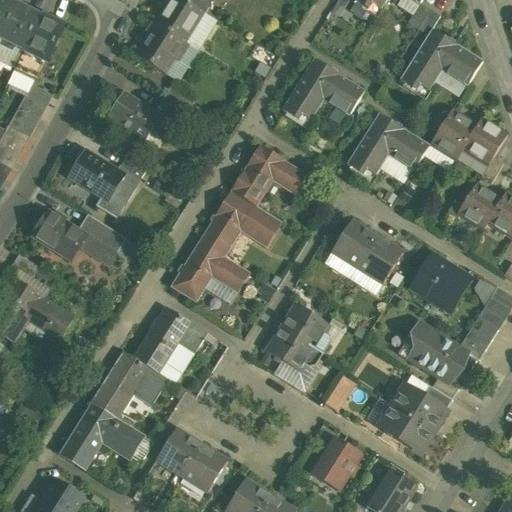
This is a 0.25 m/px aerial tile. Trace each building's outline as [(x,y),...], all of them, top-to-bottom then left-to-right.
[(18,6),(4,0),(0,0),(0,41),(0,42),(18,6)] [(203,14),(180,0),(171,0),(155,27),(184,44),(203,14)] [(211,0),(180,0),(203,14),(211,0)] [(422,0),(351,0),(368,11),(371,6),(380,11),(387,0),(406,0),(418,7),(419,5),(422,0)] [(418,7),(407,25),(417,31),(429,12),(419,5),(418,7)] [(40,16),(18,6),(0,42),(23,52),(23,53),(40,16)] [(429,12),(417,31),(427,38),(431,31),(439,18),(429,12)] [(40,16),(23,53),(47,64),(64,28),(40,16)] [(155,27),(135,58),(164,77),(174,62),(177,64),(188,47),(184,44),(155,27)] [(482,63),(431,31),(427,38),(399,82),(416,93),(420,88),(428,93),(441,73),(466,89),(482,63)] [(23,53),(23,52),(13,72),(37,83),(47,64),(23,53)] [(364,93),(313,62),(281,112),(299,123),(302,118),(310,123),(322,103),(348,119),(364,93)] [(52,99),(31,87),(26,97),(47,108),(52,99)] [(194,104),(170,89),(164,99),(187,114),(194,104)] [(160,118),(123,95),(108,120),(157,151),(167,134),(155,126),(160,118)] [(47,108),(26,97),(20,107),(41,119),(47,108)] [(187,114),(164,99),(157,110),(181,124),(187,114)] [(41,119),(20,107),(14,118),(35,129),(41,119)] [(477,129),(451,113),(430,146),(456,162),(463,151),(477,129)] [(430,147),(379,116),(347,167),(364,177),(367,172),(376,178),(389,157),(414,173),(430,147)] [(35,129),(14,118),(8,128),(29,140),(35,129)] [(506,138),(481,122),(477,129),(463,151),(488,167),(493,160),(506,138)] [(29,140),(8,128),(2,139),(23,150),(29,140)] [(23,150),(2,139),(0,143),(0,151),(18,161),(23,150)] [(310,180),(260,148),(231,194),(257,210),(272,185),(297,201),(310,180)] [(18,161),(0,151),(0,164),(12,171),(18,161)] [(119,170),(117,174),(86,155),(70,180),(101,199),(95,209),(116,222),(141,182),(140,181),(140,182),(119,170)] [(147,171),(126,158),(119,170),(140,182),(140,181),(147,171)] [(503,166),(493,160),(488,167),(480,180),(490,186),(503,166)] [(12,171),(0,164),(0,187),(2,189),(12,171)] [(501,203),(476,187),(458,216),(483,232),(487,225),(501,203)] [(257,210),(231,194),(199,245),(225,261),(245,229),(257,237),(253,243),(266,251),(282,226),(257,210)] [(511,200),(506,196),(501,203),(487,225),(511,240),(511,200)] [(48,215),(32,241),(70,264),(86,239),(78,234),(48,215)] [(87,218),(78,234),(115,256),(124,240),(87,218)] [(376,241),(350,225),(332,255),(357,271),(376,241)] [(401,256),(376,241),(357,271),(382,286),(401,256)] [(511,241),(501,259),(511,266),(511,264),(511,241)] [(225,261),(199,245),(170,290),(196,306),(212,281),(237,297),(250,277),(225,261)] [(465,279),(431,258),(411,290),(445,311),(465,279)] [(39,271),(18,259),(11,271),(31,284),(39,271)] [(511,264),(511,266),(503,279),(511,284),(511,264)] [(44,301),(13,282),(0,302),(0,338),(13,347),(29,320),(63,340),(74,321),(43,302),(44,301)] [(511,310),(511,299),(496,290),(490,300),(510,313),(511,310)] [(510,313),(490,300),(484,310),(504,323),(510,313)] [(309,319),(303,315),(303,312),(297,309),(295,310),(289,320),(289,322),(290,323),(283,333),(322,357),(329,346),(327,340),(324,338),(328,330),(328,328),(311,318),(309,319)] [(504,323),(484,310),(477,321),(498,333),(504,323)] [(207,337),(166,312),(134,362),(158,377),(166,364),(183,374),(193,357),(194,358),(207,337)] [(498,333),(477,321),(471,331),(491,343),(498,333)] [(458,351),(419,326),(412,338),(415,352),(409,362),(438,380),(449,388),(460,370),(463,372),(468,360),(467,359),(468,357),(458,351)] [(491,343),(471,331),(465,341),(485,354),(491,343)] [(322,357),(283,333),(277,344),(276,343),(274,343),(267,355),(267,357),(273,361),(275,360),(282,364),(281,366),(297,376),(300,375),(304,368),(308,371),(315,369),(322,357)] [(485,354),(465,341),(458,351),(468,357),(479,364),(485,354)] [(134,362),(124,356),(118,367),(120,368),(114,378),(112,376),(92,407),(116,422),(132,397),(151,409),(167,383),(158,377),(134,362)] [(341,375),(320,403),(337,416),(357,387),(341,375)] [(449,388),(438,380),(431,390),(452,403),(458,393),(449,388)] [(422,398),(404,388),(391,409),(433,435),(440,425),(440,426),(441,425),(447,417),(447,416),(446,415),(446,414),(445,413),(422,398)] [(431,390),(428,388),(422,398),(445,413),(452,403),(431,390)] [(92,407),(61,458),(84,472),(105,440),(126,454),(138,435),(116,422),(92,407)] [(433,435),(391,409),(378,430),(383,434),(383,435),(390,440),(391,440),(392,439),(420,457),(433,435)] [(0,437),(1,437),(10,423),(0,417),(0,437)] [(175,433),(156,463),(182,480),(201,449),(175,433)] [(361,457),(333,440),(310,477),(337,494),(348,477),(351,479),(356,471),(353,469),(361,457)] [(227,466),(201,449),(182,480),(208,496),(227,466)] [(388,472),(365,509),(369,511),(401,511),(415,489),(388,472)] [(77,511),(84,502),(55,484),(42,506),(38,511),(77,511)] [(262,511),(270,500),(244,484),(226,511),(262,511)] [(511,511),(511,498),(503,511),(511,511)] [(38,511),(42,506),(31,499),(23,511),(38,511)] [(289,511),(270,500),(262,511),(289,511)]
